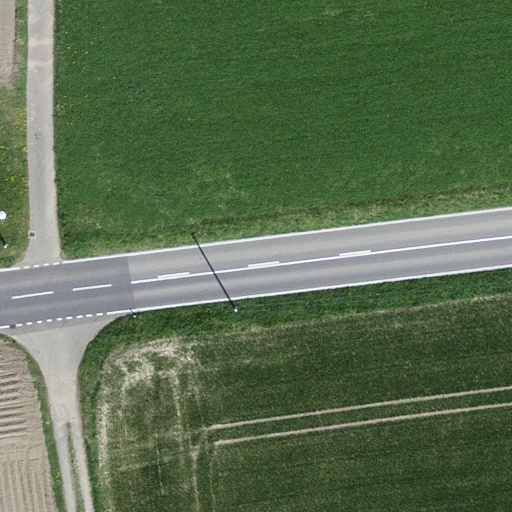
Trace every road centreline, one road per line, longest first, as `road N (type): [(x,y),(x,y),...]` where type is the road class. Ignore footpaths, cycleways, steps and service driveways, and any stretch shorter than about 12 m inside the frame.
road 1 (secondary): [(511,236),(0,300)]
road 2 (track): [(40,0),(45,293)]
road 3 (track): [(80,511),(45,293)]
